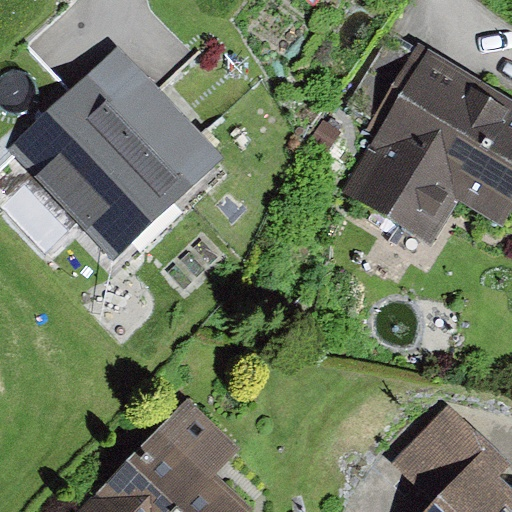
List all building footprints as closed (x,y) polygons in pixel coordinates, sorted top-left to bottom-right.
[(372,122),(418,49),(390,32),(345,105),(372,122)] [(0,157),(9,149),(70,91),(24,44),(0,67),(0,157)] [(372,143),(342,191),(429,244),(458,197),(504,225),(511,211),(511,99),(421,44),(418,49),(372,122),(363,138),(372,143)] [(222,157),(118,47),(70,91),(9,149),(113,259),(222,157)] [(325,120),(308,141),(325,154),(341,133),(325,120)] [(188,400),(82,511),(252,511),(255,510),(218,474),(241,450),(188,400)] [(511,470),(456,411),(393,469),(433,511),(511,511),(511,498),(499,484),(511,471),(511,470)]
